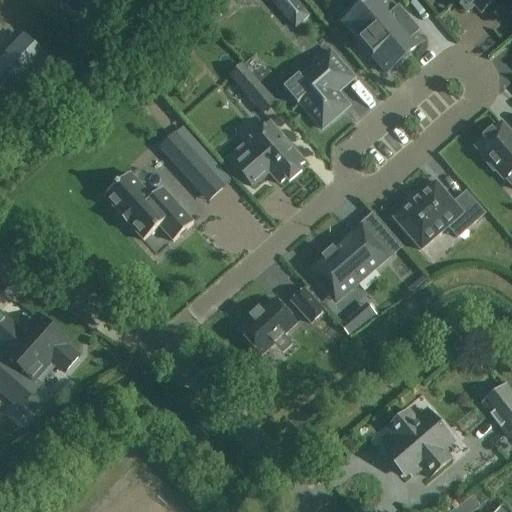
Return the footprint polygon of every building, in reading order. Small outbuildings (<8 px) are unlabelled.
[(222,0),(209,12),(216,20),(234,4),(230,0),(222,0)] [(292,0),(270,0),(280,11),(292,0)] [(380,0),(347,29),(386,74),(412,52),(406,46),(420,34),(398,9),(394,12),(384,0),(380,0)] [(454,0),(466,13),(475,5),(482,13),(496,0),(454,0)] [(178,42),(186,51),(196,43),(187,33),(178,42)] [(0,60),(0,117),(52,65),(24,37),(0,60)] [(300,78),(298,77),(297,78),(305,88),(292,99),(296,103),(295,104),(297,106),(299,105),(322,131),(343,112),(332,98),(354,79),(330,52),(300,78)] [(262,115),(275,104),(242,66),(230,77),(262,115)] [(270,124),(228,160),(252,188),(270,172),(281,184),(287,179),(290,182),(301,173),(298,169),(304,163),(270,124)] [(511,188),(511,137),(502,126),(494,132),(492,129),(481,138),(483,141),(476,148),(486,159),(484,162),(493,172),(496,170),(511,188)] [(195,150),(201,158),(220,145),(214,136),(195,150)] [(209,172),(191,152),(174,166),(193,187),(209,172)] [(130,174),(104,198),(119,215),(118,216),(127,226),(128,225),(143,242),(159,227),(173,242),(193,224),(162,189),(151,198),(130,174)] [(219,183),(193,203),(214,229),(239,208),(219,183)] [(466,193),(454,204),(435,183),(393,219),(421,251),(462,215),(471,226),(485,215),(466,193)] [(325,260),(310,273),(332,298),(346,285),(350,290),(399,247),(381,227),(358,247),(350,238),(334,252),(333,250),(323,258),(325,260)] [(304,290),(291,303),(311,325),(324,313),(304,290)] [(261,357),(296,325),(275,301),(261,313),(259,310),(250,318),(251,320),(238,332),(261,357)] [(369,304),(359,312),(367,321),(377,312),(369,304)] [(40,386),(35,381),(52,362),(65,373),(78,358),(65,347),(66,346),(35,318),(22,333),(0,313),(0,346),(3,349),(0,352),(0,390),(20,408),(40,386)] [(348,337),(358,329),(350,319),(340,328),(348,337)] [(511,394),(506,387),(483,404),(509,437),(511,434),(511,394)] [(417,427),(406,415),(389,430),(396,439),(386,449),(412,479),(423,470),(431,478),(452,460),(441,448),(451,438),(430,415),(417,427)]
